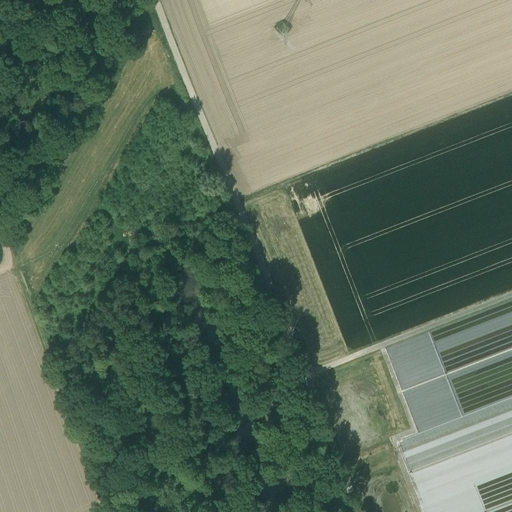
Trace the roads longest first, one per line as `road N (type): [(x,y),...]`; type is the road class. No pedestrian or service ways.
road 1 (track): [(155,0),(353,511)]
road 2 (track): [(0,231),(103,511)]
road 3 (track): [(0,271),(97,136),(155,74),(178,65)]
road 4 (track): [(511,294),(302,376)]
